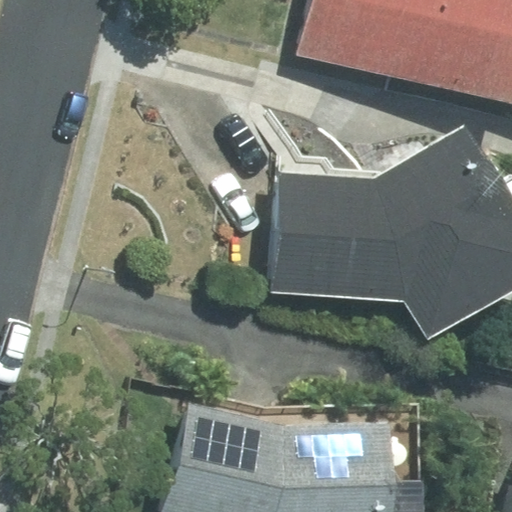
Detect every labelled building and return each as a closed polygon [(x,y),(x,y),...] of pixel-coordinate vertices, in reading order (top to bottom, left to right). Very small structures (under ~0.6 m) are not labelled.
[(511,0),(298,0),(287,52),(495,98),(498,88),(511,91),(511,34),(510,34),(511,23),(511,0)] [(356,173),(268,168),(261,289),(380,296),(404,334),(511,266),(511,234),(441,120),(356,173)] [(511,298),(500,356),(511,358),(511,298)] [(178,400),(150,511),(362,511),(360,418),(259,420),(178,400)] [(511,511),(511,442),(511,443),(494,511),(511,511)]
